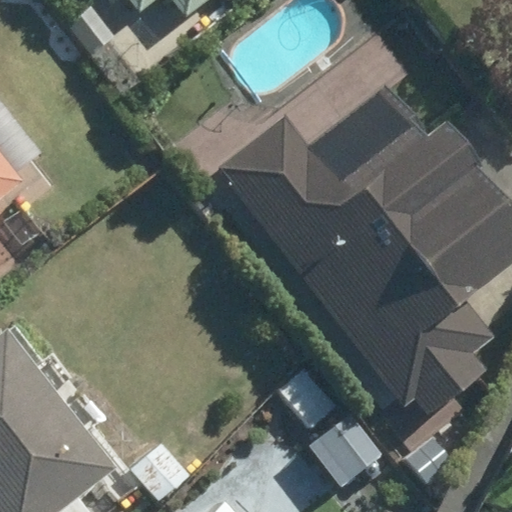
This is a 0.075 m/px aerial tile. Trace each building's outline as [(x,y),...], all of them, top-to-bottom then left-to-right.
[(128,0),(136,10),(148,0),(159,0),(179,23),(207,0),(128,0)] [(481,366),(443,318),(511,263),(511,214),(436,119),(414,136),(377,91),(307,147),(286,120),(218,174),(414,419),(481,366)] [(0,190),(13,180),(0,164),(0,190)] [(0,511),(72,511),(62,499),(103,465),(0,336),(0,511)] [(184,477),(153,442),(123,468),(155,503),(184,477)]
